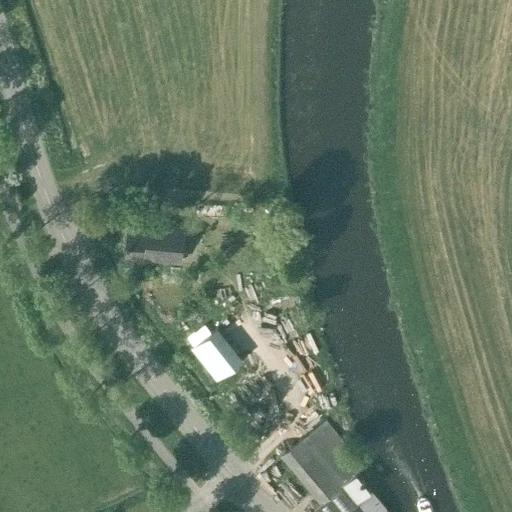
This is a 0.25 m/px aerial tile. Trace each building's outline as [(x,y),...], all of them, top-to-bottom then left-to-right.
[(228,219),(228,207),(204,206),(203,219),(228,219)] [(181,260),(184,228),(148,224),(147,235),(128,233),(126,255),(181,260)] [(217,376),(242,357),(217,325),(192,343),(217,376)] [(254,362),(225,389),(258,425),(288,398),(254,362)] [(318,511),(383,511),(384,511),(368,493),(373,489),(358,470),(364,465),(324,418),(280,455),(319,502),(314,507),(318,511)]
